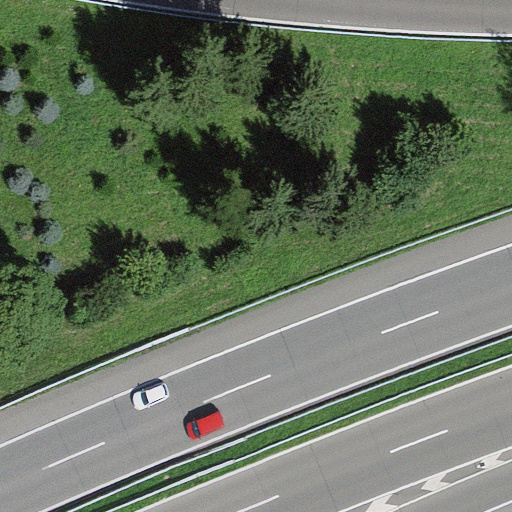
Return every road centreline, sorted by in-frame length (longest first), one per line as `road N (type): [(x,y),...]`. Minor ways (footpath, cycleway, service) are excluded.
road 1 (motorway): [(511,286),(0,486)]
road 2 (motorway): [(247,511),(511,410)]
road 3 (motorway): [(511,11),(296,0)]
